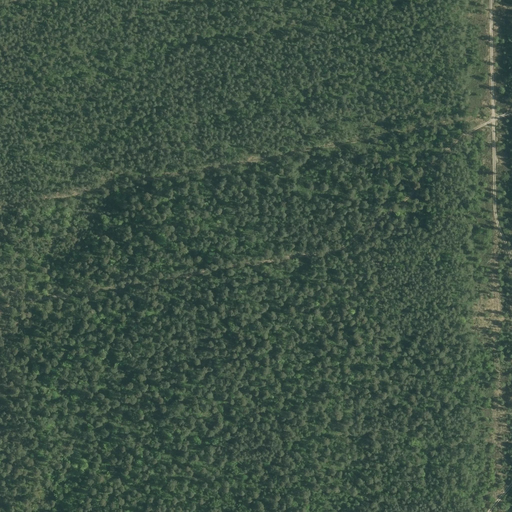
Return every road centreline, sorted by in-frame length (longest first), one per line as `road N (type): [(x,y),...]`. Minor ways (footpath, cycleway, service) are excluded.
road 1 (track): [(0,286),(36,300),(339,249),(406,198),(434,159),(493,119)]
road 2 (track): [(493,119),(494,210),(511,264)]
